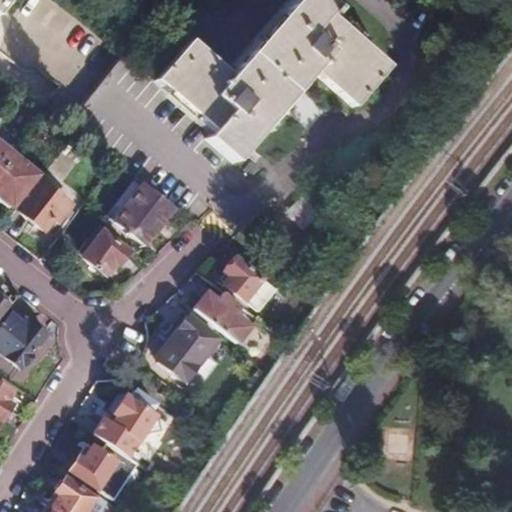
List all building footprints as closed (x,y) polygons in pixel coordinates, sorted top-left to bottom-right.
[(187,38),(150,81),(207,130),(201,137),(230,161),(306,72),(346,106),(382,65),(325,16),(330,10),(318,0),(282,0),(223,69),(187,38)] [(0,171),(11,157),(0,148),(0,171)] [(34,175),(11,157),(0,171),(0,203),(5,207),(10,204),(11,206),(34,175)] [(251,163),(246,159),(238,167),(243,172),(251,163)] [(69,204),(40,182),(18,210),(41,229),(52,216),(56,220),(69,204)] [(141,247),(172,208),(142,185),(111,224),(141,247)] [(315,212),(298,198),(286,212),(303,227),(315,212)] [(65,227),(47,249),(58,258),(76,235),(65,227)] [(85,249),(81,254),(79,257),(101,274),(111,262),(117,268),(128,255),(99,232),(85,249)] [(75,249),(81,254),(85,249),(79,244),(75,249)] [(269,291),(231,259),(218,272),(225,278),(219,285),(252,311),(269,291)] [(189,310),(230,346),(246,326),(233,314),(231,309),(225,305),(220,311),(202,295),(189,310)] [(210,340),(182,314),(149,353),(154,357),(150,362),(176,385),(201,353),(207,353),(212,347),(210,340)] [(24,328),(8,317),(0,327),(0,356),(19,371),(22,366),(27,366),(33,358),(30,354),(45,335),(42,332),(43,329),(34,323),(31,325),(28,323),(24,328)] [(1,400),(7,392),(0,387),(0,417),(2,418),(8,410),(7,406),(7,403),(1,400)] [(91,418),(82,432),(100,443),(131,465),(157,427),(115,398),(114,400),(111,398),(104,408),(107,410),(105,413),(110,416),(103,427),(91,418)] [(107,500),(131,465),(100,443),(94,451),(86,446),(78,458),(72,455),(70,458),(67,456),(62,465),(65,467),(63,472),(107,500)] [(46,509),(50,511),(93,511),(100,502),(89,496),(87,499),(57,479),(54,483),(52,482),(48,489),(50,490),(47,494),(52,497),(46,509)]
